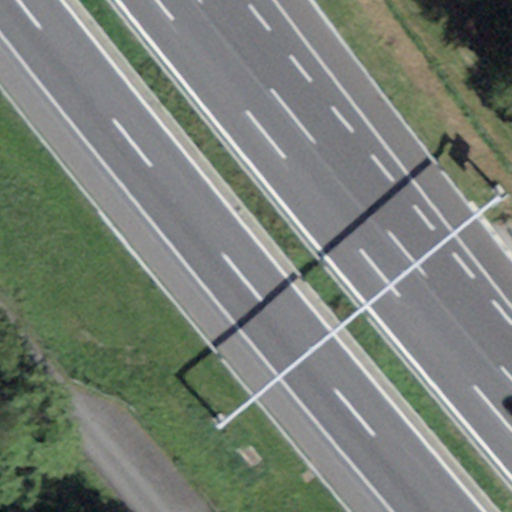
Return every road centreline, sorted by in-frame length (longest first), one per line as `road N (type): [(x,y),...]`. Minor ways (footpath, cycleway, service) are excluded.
road 1 (motorway): [(14,0),(417,511)]
road 2 (motorway): [(511,410),(340,214),(173,0)]
road 3 (unclassified): [(0,319),(157,511)]
